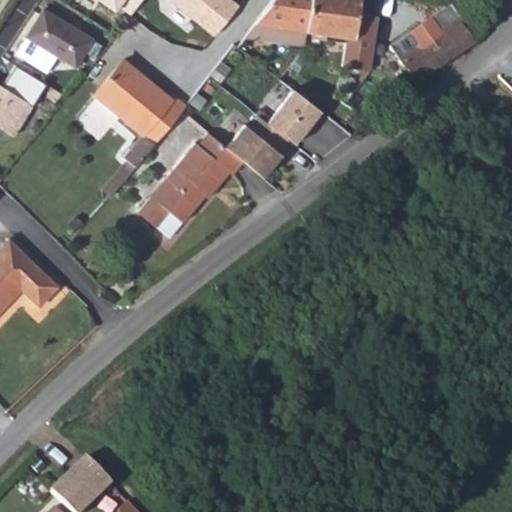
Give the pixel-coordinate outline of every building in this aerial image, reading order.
[(101,0),(121,14),(124,10),(133,17),(145,0),(101,0)] [(175,0),(216,35),(241,5),(235,0),(175,0)] [(270,0),(254,21),(271,24),(304,29),(304,31),(353,38),(358,0),(270,0)] [(388,45),(415,84),(473,44),(456,20),(458,18),(448,3),(427,17),(438,31),(417,46),(408,33),(388,45)] [(27,37),(16,55),(45,73),(56,56),(74,67),(92,39),(42,8),(25,36),(27,37)] [(247,57),(259,39),(271,24),(254,21),(234,48),(247,57)] [(302,46),(304,31),(304,29),(271,24),(259,39),(302,46)] [(125,162),(133,168),(180,111),(184,106),(173,97),(170,100),(122,60),(94,95),(141,135),(122,159),(125,162)] [(0,84),(0,126),(13,134),(45,82),(14,63),(1,85),(0,84)] [(292,90),(266,122),(288,139),(294,144),(319,111),(292,90)] [(244,124),(227,147),(244,161),(264,176),(282,154),(278,152),(288,139),(266,122),(257,115),(248,127),(244,124)] [(231,177),(244,161),(227,147),(207,132),(196,146),(193,145),(162,183),(168,189),(158,202),(151,197),(137,214),(156,229),(170,240),(183,225),(204,199),(208,201),(228,176),(231,177)] [(101,192),(108,198),(133,168),(125,162),(101,192)] [(162,183),(151,197),(158,202),(168,189),(162,183)] [(75,216),(66,225),(75,233),(83,223),(75,216)] [(6,243),(0,249),(0,309),(18,292),(35,309),(54,289),(6,243)] [(83,457),(49,492),(67,511),(84,511),(110,486),(83,457)]
